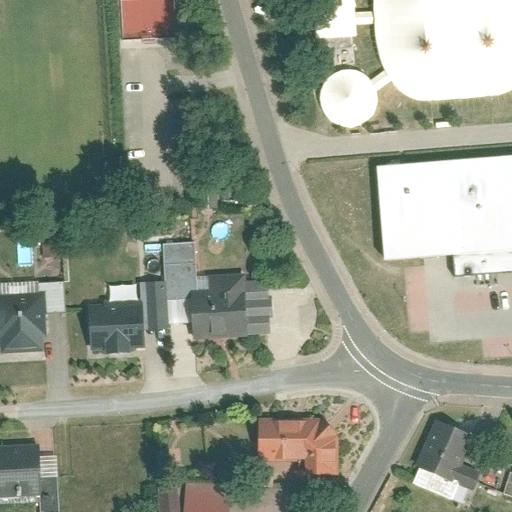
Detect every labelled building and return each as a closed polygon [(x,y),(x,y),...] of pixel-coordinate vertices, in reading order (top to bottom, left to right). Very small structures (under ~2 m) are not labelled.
[(511,157),(384,166),(393,260),(427,258),(456,257),(458,279),(511,273),(511,157)] [(216,286),(196,286),(197,339),(253,336),(252,272),(215,272),(216,286)] [(51,290),(0,292),(0,335),(7,335),(8,350),(50,348),(49,335),(53,335),(51,290)] [(151,301),(93,302),(94,350),(152,347),(151,301)] [(308,474),(341,473),(340,428),(324,416),(261,417),(262,461),(271,461),(271,473),(290,473),(289,459),(308,459),(308,474)] [(474,435),(437,419),(417,465),(421,466),(414,482),(451,498),(457,485),(472,491),(480,471),(462,463),(474,435)] [(44,443),(0,446),(0,496),(48,495),(44,443)] [(187,481),(184,511),(291,511),(293,487),(187,481)]
